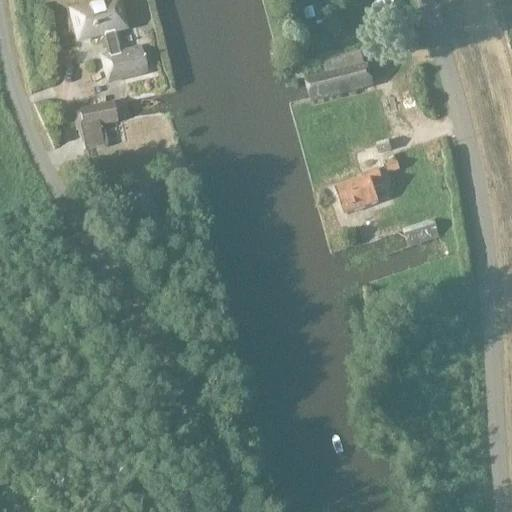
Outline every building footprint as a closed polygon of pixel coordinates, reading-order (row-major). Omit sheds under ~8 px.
[(139,50),(118,55),(112,30),(124,27),(118,1),(70,13),(76,37),(94,32),(96,38),(104,36),(109,58),(101,60),(107,84),(139,76),(138,71),(144,69),(139,50)] [(308,81),(312,104),(372,87),(367,65),(308,81)] [(116,126),(112,106),(73,114),(76,134),(116,126)] [(377,153),(389,150),(388,142),(376,145),(377,153)] [(386,178),(399,173),(397,165),(384,170),(386,178)] [(362,183),(335,192),(344,218),(378,207),(372,190),(382,187),(377,171),(360,176),(362,183)]
